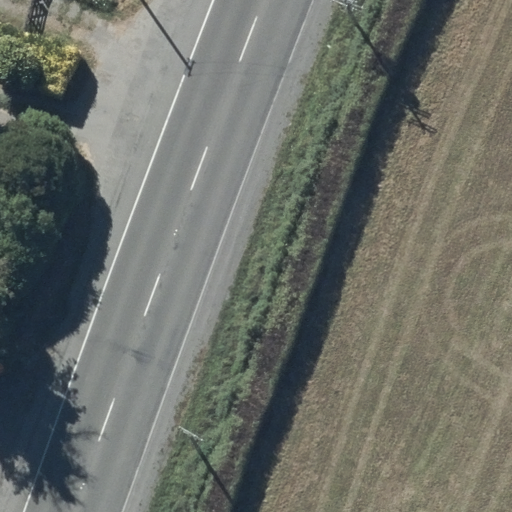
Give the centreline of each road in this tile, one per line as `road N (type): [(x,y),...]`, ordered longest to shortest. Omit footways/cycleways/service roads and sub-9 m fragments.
road 1 (primary): [(68,511),(264,0)]
road 2 (track): [(31,0),(94,17),(251,33)]
